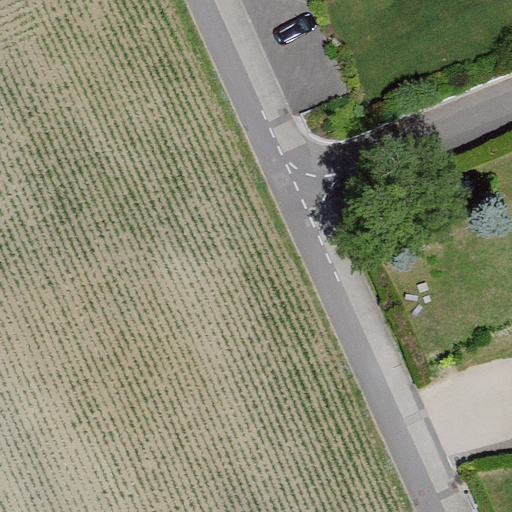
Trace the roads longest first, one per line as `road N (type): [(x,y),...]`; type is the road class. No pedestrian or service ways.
road 1 (residential): [(306,195),(448,511)]
road 2 (residential): [(306,195),(511,110)]
road 3 (residential): [(216,0),(306,195)]
